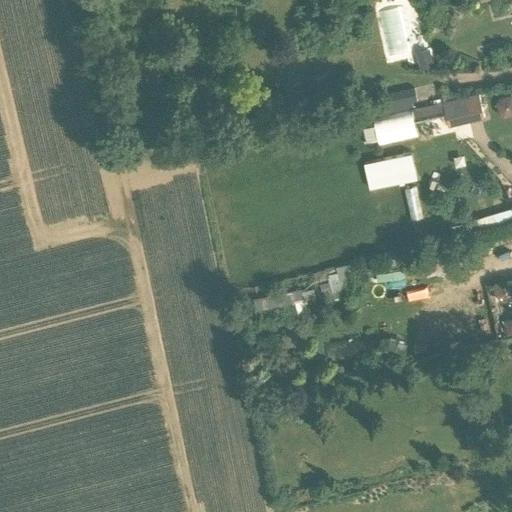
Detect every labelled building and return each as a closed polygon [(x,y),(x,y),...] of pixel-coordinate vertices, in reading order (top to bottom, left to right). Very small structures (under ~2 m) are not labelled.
[(416,102),(418,102),(415,88),(383,94),(386,108),(416,102)] [(498,117),(511,111),(511,93),(510,90),(490,98),(498,117)] [(480,94),(443,103),(449,128),(485,119),(480,94)] [(440,101),(409,107),(412,118),(442,111),(440,101)] [(361,121),(364,142),(414,136),(411,114),(361,121)] [(412,153),(365,163),(370,190),(418,180),(412,153)] [(506,287),(494,290),(497,302),(509,299),(506,287)] [(386,357),(400,362),(406,344),(392,339),(386,357)]
